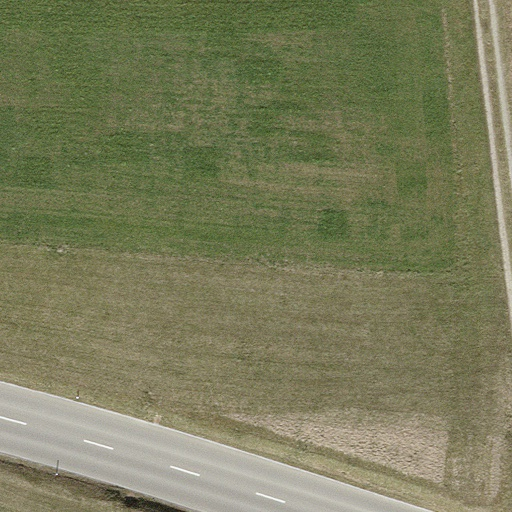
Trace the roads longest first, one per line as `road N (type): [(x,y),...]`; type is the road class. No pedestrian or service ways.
road 1 (tertiary): [(313,511),(0,417)]
road 2 (track): [(488,0),(511,218)]
